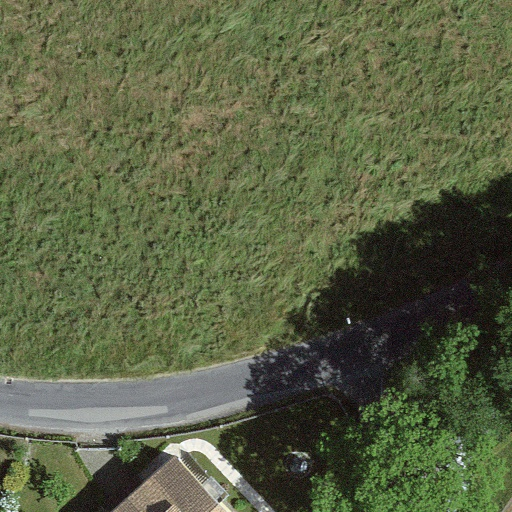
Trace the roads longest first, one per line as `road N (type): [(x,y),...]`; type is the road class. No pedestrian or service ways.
road 1 (tertiary): [(0,397),(39,403),(174,395),(377,340)]
road 2 (unclassified): [(377,340),(381,443),(371,511)]
road 3 (tertiary): [(377,340),(511,280)]
